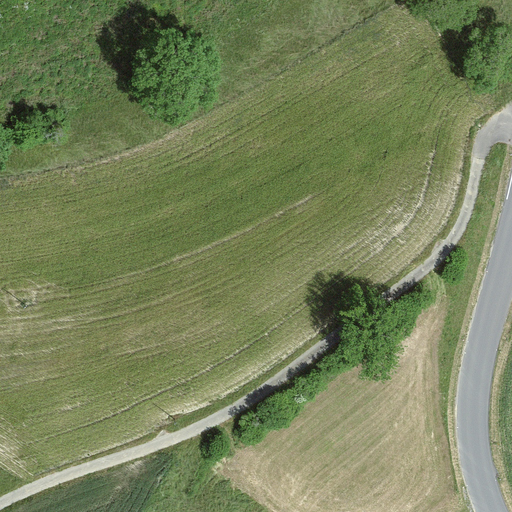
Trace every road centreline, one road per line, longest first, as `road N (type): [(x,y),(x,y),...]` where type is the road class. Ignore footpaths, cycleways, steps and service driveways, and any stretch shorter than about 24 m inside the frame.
road 1 (track): [(511,129),(500,129),(477,158),(466,215),(438,256),(391,294),(236,407),(164,444),(0,505)]
road 2 (tertiary): [(511,247),(472,388),(471,443),(489,511)]
